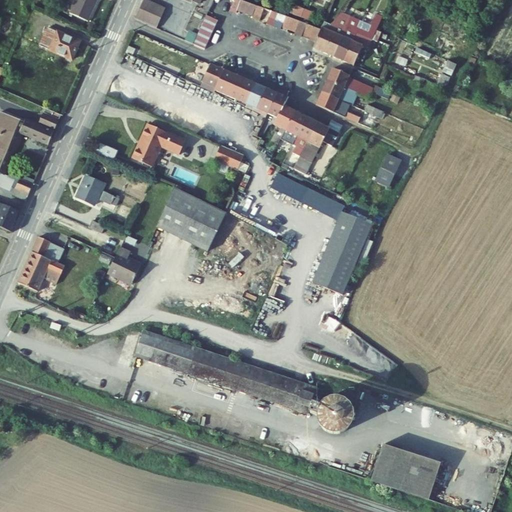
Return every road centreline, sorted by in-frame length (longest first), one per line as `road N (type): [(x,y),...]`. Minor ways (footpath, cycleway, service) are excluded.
road 1 (tertiary): [(121,15),(0,292)]
road 2 (residential): [(226,43),(289,68),(298,45),(235,20)]
